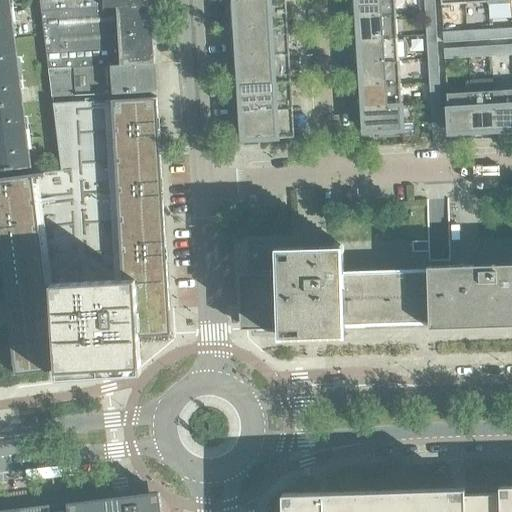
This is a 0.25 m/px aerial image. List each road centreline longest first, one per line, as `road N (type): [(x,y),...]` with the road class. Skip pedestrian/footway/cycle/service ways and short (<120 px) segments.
road 1 (tertiary): [(511,391),(247,403)]
road 2 (tertiary): [(251,444),(511,430)]
road 3 (residential): [(211,383),(204,177)]
road 4 (residential): [(330,171),(511,163)]
road 5 (residential): [(204,177),(191,0)]
road 6 (residential): [(330,171),(322,0)]
road 7 (tertiary): [(0,465),(168,446)]
road 8 (tertiary): [(166,414),(0,433)]
road 9 (residential): [(204,177),(330,171)]
